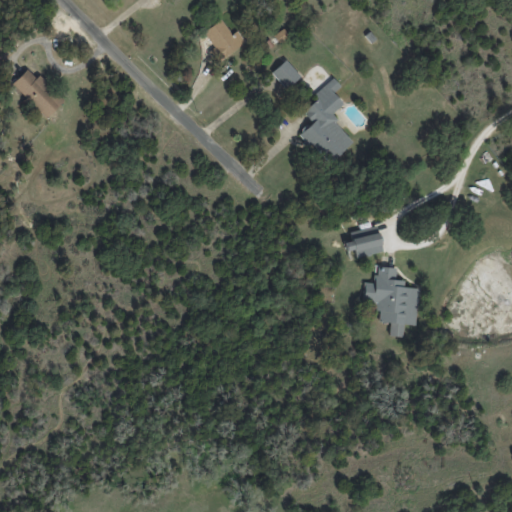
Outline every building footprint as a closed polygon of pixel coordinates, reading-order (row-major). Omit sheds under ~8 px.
[(202,31),(222,58),(239,46),(220,19),(202,31)] [(284,89),(299,77),(284,60),(270,72),(284,89)] [(63,99),(37,75),(35,77),(25,69),(11,85),(46,117),(63,99)] [(352,141),(329,115),(341,103),(332,93),(340,86),(332,77),(313,94),(316,99),(302,112),(311,123),(301,132),(328,163),(352,141)] [(350,240),(343,242),(346,252),(353,250),(355,258),(381,251),(376,232),(366,235),(364,228),(348,233),(350,240)] [(417,288),(402,287),(403,280),(394,280),(395,267),(375,266),(374,283),(363,282),(362,301),(377,302),(376,322),(389,323),(388,336),(401,336),(402,324),(415,325),(417,288)]
